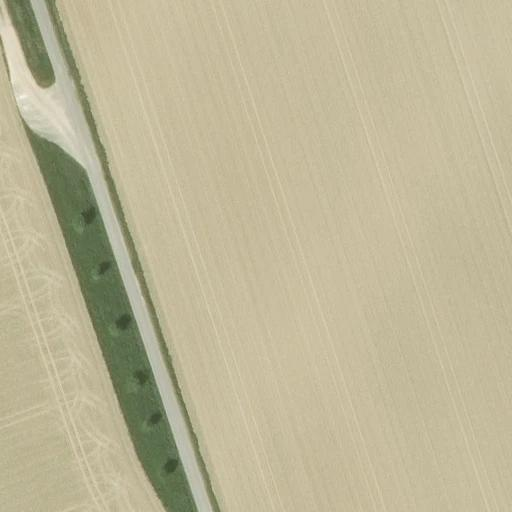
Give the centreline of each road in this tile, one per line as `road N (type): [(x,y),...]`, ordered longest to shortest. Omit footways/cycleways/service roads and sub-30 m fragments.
road 1 (track): [(204,511),(36,0)]
road 2 (track): [(0,20),(34,111),(74,117)]
